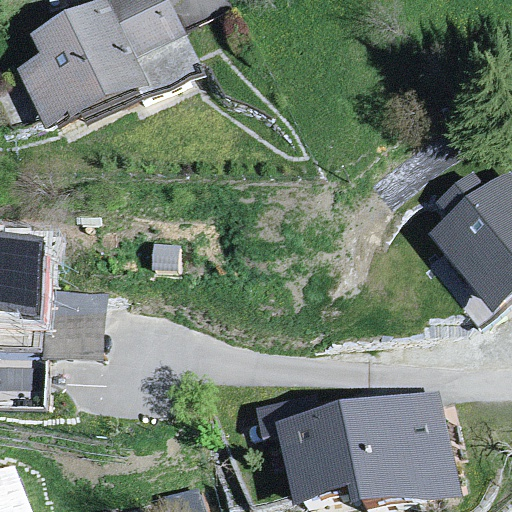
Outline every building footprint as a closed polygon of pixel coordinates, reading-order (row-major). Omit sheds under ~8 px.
[(42,66),(13,79),(49,143),(75,133),(83,142),(212,74),(170,0),(119,0),(30,45),(42,66)] [(511,190),(500,176),(434,230),(499,309),(511,298),(511,190)] [(54,249),(0,248),(0,342),(41,343),(41,372),(115,373),(115,284),(53,283),(54,249)] [(431,392),(286,428),(307,511),(313,511),(365,499),(368,511),(395,511),(458,496),(431,392)] [(29,511),(16,478),(0,483),(0,511),(29,511)]
